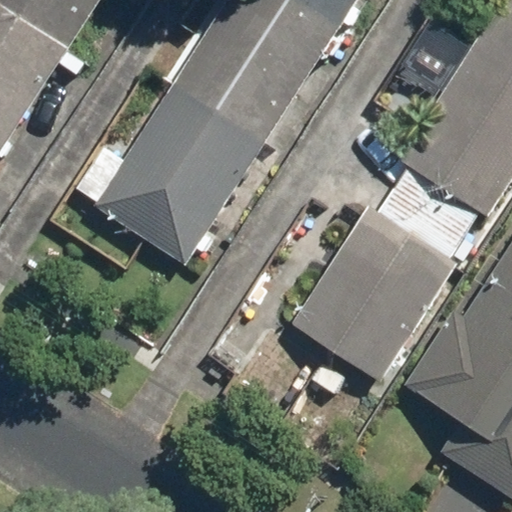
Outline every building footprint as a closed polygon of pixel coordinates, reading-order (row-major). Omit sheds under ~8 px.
[(0,0),(0,155),(99,0),(0,0)] [(230,0),(97,207),(191,267),(363,0),(230,0)] [(511,0),(507,0),(403,160),(415,168),(485,213),(492,217),(511,186),(511,0)] [(415,168),(380,217),(452,262),(485,213),(415,168)] [(372,212),(297,329),(383,384),(459,267),(452,262),(380,217),(372,212)] [(511,243),(409,388),(461,425),(440,452),(511,499),(511,243)]
